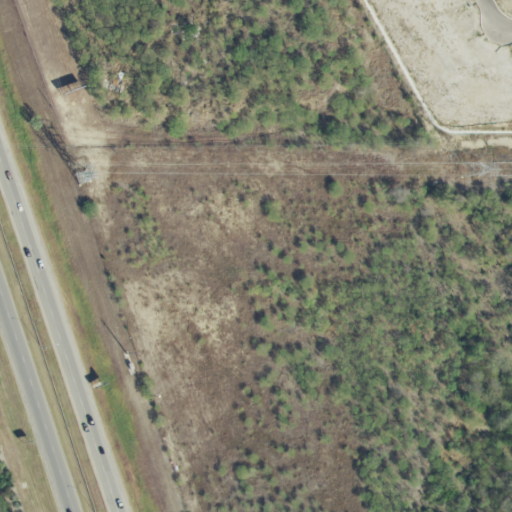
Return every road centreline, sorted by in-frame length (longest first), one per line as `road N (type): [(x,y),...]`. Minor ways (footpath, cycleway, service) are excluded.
road 1 (motorway): [(119,511),(0,151)]
road 2 (motorway): [(0,294),(70,511)]
